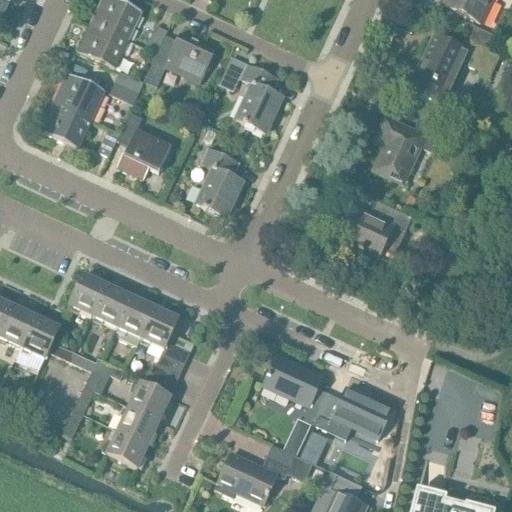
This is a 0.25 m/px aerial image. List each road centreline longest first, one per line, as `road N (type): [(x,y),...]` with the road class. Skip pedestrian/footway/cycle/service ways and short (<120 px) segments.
road 1 (residential): [(242,266),(416,348),(400,388),(237,319)]
road 2 (residential): [(0,151),(242,266)]
road 3 (residential): [(222,311),(3,208)]
road 4 (residential): [(242,266),(329,82)]
road 5 (residential): [(329,82),(153,0)]
road 6 (residential): [(168,479),(237,319)]
road 7 (unknown): [(469,482),(449,448),(438,384),(416,348)]
road 8 (residential): [(0,127),(59,0)]
